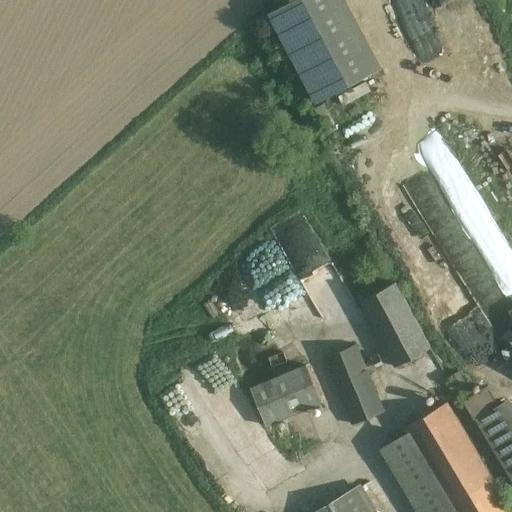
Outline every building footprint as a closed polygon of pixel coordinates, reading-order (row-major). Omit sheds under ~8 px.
[(378,69),(339,0),(297,0),(265,18),(314,105),(378,69)] [(367,196),(387,240),(416,227),(397,183),(367,196)] [(431,347),(394,282),(358,303),(395,367),(431,347)] [(384,415),(356,345),(324,358),(352,427),(384,415)] [(268,355),(258,369),(272,379),(282,364),(268,355)] [(267,428),(321,405),(305,367),(251,390),(267,428)] [(485,382),(464,400),(473,412),(495,393),(485,382)] [(511,409),(508,402),(477,419),(511,480),(511,409)] [(511,511),(511,507),(454,407),(408,434),(453,511),(511,511)] [(251,421),(219,434),(234,472),(278,454),(271,438),(259,442),(251,421)] [(453,511),(408,434),(377,451),(412,511),(453,511)] [(370,511),(359,490),(318,511),(370,511)]
